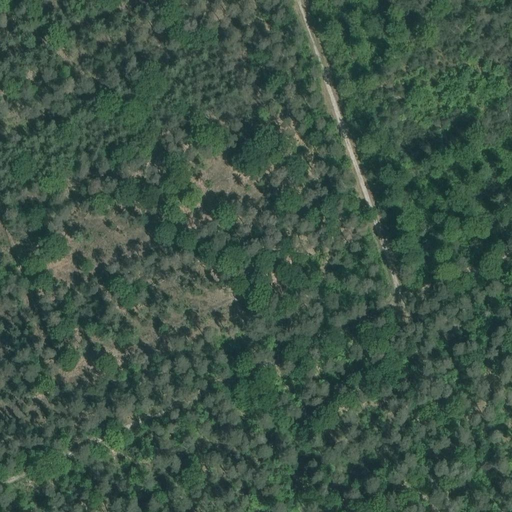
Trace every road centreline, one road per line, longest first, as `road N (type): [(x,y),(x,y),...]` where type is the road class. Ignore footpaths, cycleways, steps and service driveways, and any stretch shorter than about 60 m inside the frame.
road 1 (track): [(511,251),(0,485)]
road 2 (track): [(293,0),(464,511)]
road 3 (track): [(83,447),(0,192)]
